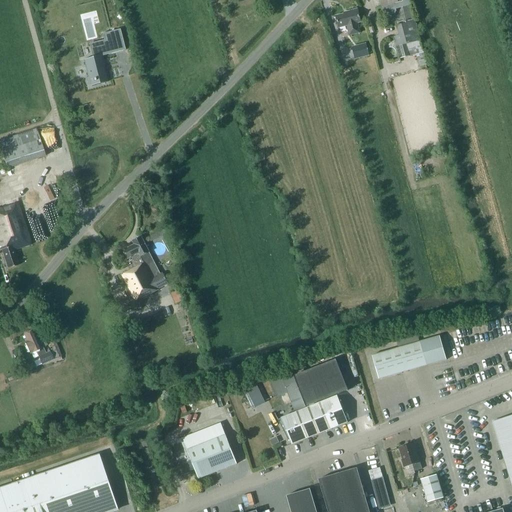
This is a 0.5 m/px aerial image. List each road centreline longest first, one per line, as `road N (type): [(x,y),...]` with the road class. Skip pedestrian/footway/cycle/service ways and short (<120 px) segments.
road 1 (track): [(165,511),(142,441),(170,386),(305,348),(339,330),(511,297)]
road 2 (unclassified): [(0,316),(315,0)]
road 3 (unclassified): [(176,511),(511,381)]
road 4 (track): [(58,127),(22,0)]
